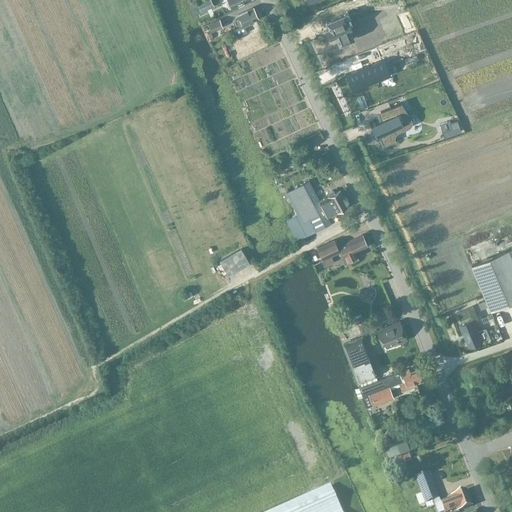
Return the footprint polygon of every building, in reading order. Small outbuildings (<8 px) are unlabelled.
[(198,13),(214,5),(211,0),(201,0),(194,4),(198,13)] [(249,0),(228,0),(232,8),(249,0)] [(242,25),(258,18),(253,7),(238,14),(239,18),(235,20),(238,27),(242,25)] [(342,14),(325,21),(327,27),(325,28),(328,36),(334,34),(338,43),(352,37),(349,28),(350,28),(347,19),(344,20),(342,14)] [(219,20),(208,24),(211,32),(222,27),(219,20)] [(351,91),(390,75),(384,60),(384,59),(345,74),(345,75),(351,90),(351,91)] [(376,136),(377,136),(382,145),(381,146),(382,146),(395,141),(393,141),(390,137),(390,136),(391,136),(391,135),(400,130),(404,128),(404,127),(406,126),(407,126),(407,125),(408,125),(408,124),(408,123),(406,117),(404,113),(401,104),(402,103),(401,102),(380,112),(381,113),(384,119),(370,125),(376,136)] [(441,132),(444,138),(461,131),(457,120),(449,123),(451,128),(441,132)] [(308,181),(286,192),(297,214),(292,216),(303,238),(331,223),(327,216),(332,216),(336,215),(337,213),(336,211),(348,205),(347,203),(347,201),(348,200),(347,198),(345,197),(343,197),(340,190),(334,193),(334,192),(332,191),(328,193),(327,193),(326,193),(326,194),(326,195),(327,195),(328,197),(319,201),(308,181)] [(362,235),(348,241),(348,242),(340,246),(347,261),(360,255),(361,253),(359,250),(367,246),(362,235)] [(334,240),(317,248),(322,260),(340,252),(334,240)] [(511,247),(509,249),(472,264),(492,310),(511,301),(511,247)] [(237,252),(221,257),(225,269),(219,271),(221,278),(226,276),(229,286),(246,281),(237,252)] [(174,305),(193,300),(191,294),(172,300),(174,305)] [(472,306),(458,312),(463,324),(460,325),(469,347),(482,341),(482,340),(489,337),(486,329),(478,332),(474,320),(478,319),(472,306)] [(486,325),(495,321),(492,314),(483,318),(486,325)] [(401,321),(375,331),(380,344),(384,343),(385,347),(406,339),(401,326),(402,325),(401,321)] [(360,378),(373,373),(367,356),(361,339),(346,345),(353,362),(354,361),(360,378)] [(408,368),(359,387),(355,389),(358,399),(362,397),(366,407),(372,405),(373,406),(393,398),(389,387),(395,384),(399,383),(402,391),(417,385),(416,384),(420,382),(419,379),(421,378),(417,368),(409,371),(408,368)] [(341,511),(330,486),(271,511),(341,511)] [(434,511),(426,488),(412,494),(418,511),(434,511)] [(452,498),(441,503),(444,511),(448,511),(456,509),(457,511),(472,505),(466,490),(451,496),(452,498)]
